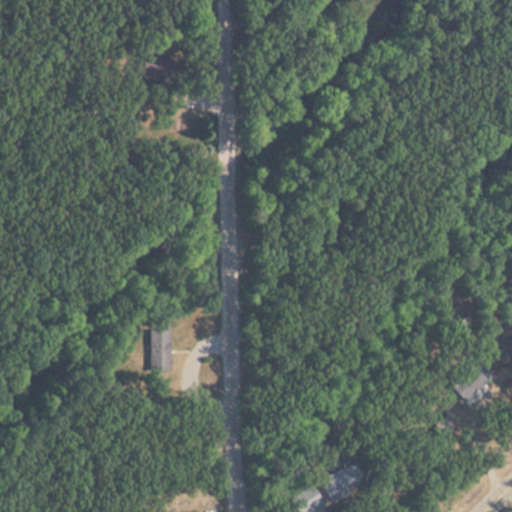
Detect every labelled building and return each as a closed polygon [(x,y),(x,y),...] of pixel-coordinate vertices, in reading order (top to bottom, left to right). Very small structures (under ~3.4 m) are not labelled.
[(143,60),(143,78),(172,78),(172,60),(143,60)] [(148,329),(148,370),(169,370),(169,329),(148,329)] [(478,389),(465,384),(459,401),(472,406),(478,389)] [(320,476),(328,500),(365,488),(357,463),(320,476)] [(306,511),(323,501),(311,484),(288,499),(296,511),(306,511)]
